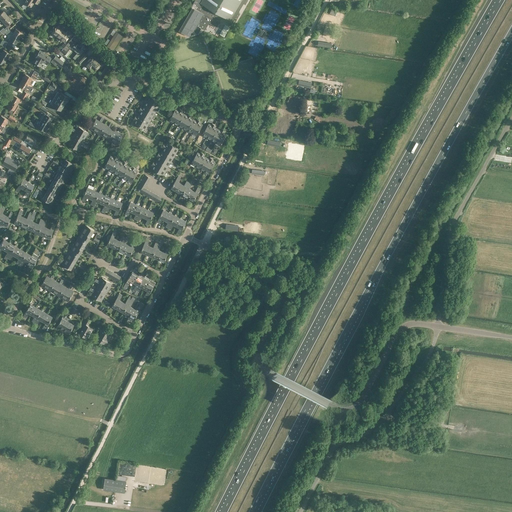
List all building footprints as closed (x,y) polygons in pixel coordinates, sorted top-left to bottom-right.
[(192,7),(179,31),(189,37),(192,36),(194,32),(198,34),(201,28),(205,30),(209,23),(217,27),(221,19),(226,21),(226,22),(227,22),(226,23),(231,25),(236,17),(237,18),(240,13),(238,12),(244,3),(245,4),(247,0),(194,0),(191,7),(192,7)] [(7,26),(8,28),(10,26),(8,24),(12,21),(8,16),(2,21),(6,26),(7,26)] [(56,26),(51,33),(59,39),(62,34),(59,33),(62,30),(65,25),(58,20),(56,24),(58,25),(57,26),(56,26)] [(12,34),(19,38),(22,32),(15,28),(12,34)] [(59,33),(62,34),(59,39),(64,42),(68,36),(69,37),(72,34),(67,31),(66,33),(62,30),(59,33)] [(116,31),(106,46),(113,51),(122,36),(116,31)] [(19,38),(12,34),(8,40),(15,44),(19,38)] [(84,44),(74,36),(72,38),(68,42),(73,46),(72,47),(77,51),(84,44)] [(71,48),(64,42),(56,51),(61,56),(62,57),(71,48)] [(0,55),(6,59),(9,54),(3,50),(0,48),(0,55)] [(51,57),(45,54),(43,53),(40,51),(35,57),(36,58),(34,62),(40,66),(42,62),(46,64),(51,57)] [(76,61),(79,65),(88,56),(84,53),(76,61)] [(60,66),(63,62),(55,56),(52,60),(60,66)] [(89,68),(91,66),(95,70),(100,65),(91,56),(84,63),(89,68)] [(80,71),(75,78),(82,83),(87,76),(80,71)] [(25,74),(22,79),(28,83),(30,85),(34,78),(35,79),(37,76),(32,73),(30,77),(25,74)] [(28,83),(22,79),(18,85),(27,90),(29,91),(32,86),(30,85),(28,83)] [(57,92),(54,98),(65,104),(69,97),(60,92),(59,93),(57,92)] [(22,100),(20,99),(13,94),(9,100),(17,104),(18,102),(20,103),(22,100)] [(158,107),(161,102),(150,96),(148,99),(146,97),(145,99),(158,107)] [(65,104),(54,98),(50,103),(52,105),(52,106),(61,111),(65,104)] [(146,102),(144,105),(155,111),(158,107),(145,99),(144,101),(146,102)] [(9,100),(6,106),(9,108),(7,111),(13,115),(19,105),(17,104),(9,100)] [(143,108),(141,106),(140,108),(153,116),(155,111),(144,105),(143,108)] [(150,120),(153,116),(140,108),(139,110),(141,111),(139,114),(150,120)] [(179,111),(176,109),(169,120),(174,122),(181,110),(180,109),(179,111)] [(183,111),(181,110),(174,122),(178,125),(185,114),(182,113),(183,111)] [(43,112),(43,113),(41,112),(38,118),(40,119),(49,125),(51,121),(53,118),(51,117),(52,115),(48,113),(47,113),(47,114),(43,112)] [(138,116),(136,115),(135,117),(148,125),(150,120),(139,114),(138,116)] [(187,116),(185,114),(178,125),(183,128),(190,115),(188,114),(187,116)] [(183,128),(187,130),(194,119),(191,118),(192,116),(190,115),(183,128)] [(146,128),(148,125),(135,117),(134,119),(136,120),(134,123),(145,129),(146,128)] [(49,125),(40,119),(37,126),(45,131),(47,128),(49,125)] [(96,119),(90,128),(90,129),(95,132),(100,122),(96,119)] [(187,130),(192,133),(199,120),(197,119),(196,121),(194,119),(187,130)] [(200,123),(201,121),(199,120),(192,133),(196,135),(203,125),(200,123)] [(95,132),(99,134),(105,125),(100,122),(95,132)] [(209,124),(206,128),(202,134),(207,137),(214,124),(213,123),(211,125),(209,124)] [(207,137),(211,140),(218,129),(215,127),(216,125),(214,124),(207,137)] [(104,137),(109,127),(105,125),(99,134),(104,137)] [(77,128),(75,132),(85,137),(88,132),(80,128),(78,127),(77,128)] [(114,130),(109,127),(104,137),(108,140),(114,130)] [(221,129),(220,130),(218,129),(211,140),(216,142),(223,130),(221,129)] [(108,140),(113,142),(118,132),(114,130),(108,140)] [(225,131),(223,130),(216,142),(221,145),(227,134),(224,133),(225,131)] [(85,137),(75,132),(73,136),(80,140),(82,142),(85,137)] [(117,145),(123,135),(118,132),(113,142),(117,145)] [(36,139),(28,134),(24,139),(33,145),(36,139)] [(71,139),(68,138),(67,140),(69,141),(69,140),(70,140),(80,146),(82,142),(80,140),(73,136),(71,139)] [(9,143),(5,140),(4,141),(1,147),(4,149),(5,146),(9,148),(10,146),(8,146),(10,143),(9,143)] [(80,146),(70,140),(67,145),(77,151),(80,146)] [(164,143),(163,145),(176,153),(179,148),(175,146),(176,144),(174,142),(172,144),(167,141),(166,144),(164,143)] [(21,144),(20,147),(18,146),(17,148),(18,149),(27,154),(30,149),(21,144)] [(176,153),(163,145),(162,147),(163,148),(162,151),(174,157),(176,153)] [(159,152),(158,154),(171,162),(174,157),(162,151),(160,153),(159,152)] [(191,164),(195,166),(203,153),(201,152),(200,154),(197,152),(191,164)] [(204,156),(205,154),(203,153),(195,166),(200,169),(206,158),(204,156)] [(171,162),(158,154),(157,156),(158,157),(157,159),(168,166),(171,162)] [(19,163),(6,156),(1,165),(14,172),(19,163)] [(113,158),(110,156),(104,167),(109,170),(116,157),(114,156),(113,158)] [(117,157),(116,157),(109,170),(113,172),(120,162),(117,160),(118,158),(117,157)] [(200,169),(204,171),(212,158),(210,157),(209,159),(206,158),(200,169)] [(212,161),(214,160),(212,158),(204,171),(209,174),(215,163),(212,161)] [(65,159),(61,166),(70,171),(74,164),(65,159)] [(154,161),(153,163),(166,171),(168,166),(157,159),(155,162),(154,161)] [(113,172),(118,175),(125,162),(123,161),(122,163),(120,162),(113,172)] [(118,175),(122,178),(129,167),(126,165),(127,163),(125,162),(118,175)] [(166,171),(153,163),(151,165),(153,166),(151,169),(163,176),(166,171)] [(61,166),(57,173),(66,178),(70,171),(61,166)] [(132,166),(131,168),(129,167),(122,178),(127,180),(134,167),(132,166)] [(136,169),(134,167),(127,180),(131,183),(138,172),(135,170),(136,169)] [(66,178),(57,173),(53,179),(62,184),(66,178)] [(181,177),(178,176),(171,188),(177,191),(181,184),(178,182),(181,177)] [(20,188),(23,189),(28,182),(22,178),(15,191),(17,192),(20,188)] [(53,179),(49,186),(58,191),(62,184),(53,179)] [(184,185),(181,184),(177,191),(182,194),(189,182),(186,181),(184,185)] [(26,197),(33,185),(28,182),(23,189),(26,191),(23,195),(26,197)] [(189,189),(192,184),(189,182),(182,194),(188,198),(192,190),(189,189)] [(145,188),(139,184),(136,190),(141,193),(145,188)] [(49,186),(45,192),(54,197),(58,191),(49,186)] [(195,192),(192,190),(188,198),(193,201),(200,189),(197,187),(195,192)] [(93,190),(87,188),(83,197),(82,200),(81,200),(85,202),(87,197),(90,198),(93,190)] [(93,190),(90,198),(92,199),(90,204),(92,205),(93,206),(99,193),(93,190)] [(54,197),(45,192),(41,199),(50,204),(54,197)] [(105,195),(99,193),(93,206),(96,207),(98,202),(101,203),(105,195)] [(105,211),(111,198),(105,195),(101,203),(104,205),(101,212),(104,213),(105,211)] [(113,208),(116,200),(111,198),(105,211),(108,212),(110,207),(113,208)] [(122,203),(116,200),(113,208),(116,210),(114,214),(117,216),(122,203)] [(125,215),(128,216),(130,211),(133,213),(136,205),(131,202),(125,215)] [(142,207),(136,205),(133,213),(136,214),(133,219),(136,220),(142,207)] [(144,218),(148,210),(142,207),(136,220),(139,221),(141,216),(144,218)] [(23,211),(20,210),(14,222),(20,225),(23,217),(20,216),(23,211)] [(154,213),(148,210),(144,218),(147,219),(145,224),(148,225),(154,213)] [(162,219),(165,220),(169,213),(163,210),(157,222),(160,223),(162,219)] [(7,217),(4,215),(0,222),(6,226),(13,214),(10,212),(7,217)] [(168,228),(175,216),(169,213),(165,220),(168,222),(165,226),(168,228)] [(20,225),(25,228),(31,215),(28,214),(26,218),(23,217),(20,225)] [(32,221),(34,216),(31,215),(25,228),(31,230),(35,223),(32,221)] [(173,225),(176,226),(180,218),(175,216),(168,228),(171,229),(173,225)] [(180,234),(186,221),(180,218),(176,226),(179,228),(177,232),(180,234)] [(38,224),(35,223),(31,230),(37,233),(43,220),(40,219),(38,224)] [(37,233),(43,236),(46,228),(43,227),(46,222),(43,220),(37,233)] [(52,225),(50,230),(46,228),(43,236),(49,239),(54,226),(52,225)] [(81,232),(90,237),(94,230),(85,225),(81,232)] [(115,230),(112,235),(111,235),(110,235),(109,235),(108,236),(107,237),(107,238),(107,239),(107,240),(108,241),(109,241),(107,244),(113,247),(117,239),(114,238),(117,231),(115,230)] [(80,234),(78,238),(80,239),(86,243),(90,237),(81,232),(80,234)] [(98,238),(99,239),(101,236),(97,233),(95,237),(93,240),(96,242),(98,238)] [(117,239),(113,247),(119,250),(125,238),(122,236),(120,241),(117,239)] [(150,238),(147,237),(141,252),(147,254),(150,246),(147,245),(149,240),(150,238)] [(80,239),(78,238),(74,245),(80,248),(82,250),(86,243),(80,239)] [(119,250),(124,253),(128,245),(125,244),(128,239),(125,238),(119,250)] [(4,250),(9,243),(3,239),(0,244),(0,250),(1,249),(4,250)] [(153,248),(150,246),(147,254),(153,257),(159,241),(156,240),(155,243),(153,248)] [(162,243),(159,241),(153,257),(158,259),(162,251),(159,250),(161,245),(162,243)] [(134,242),(131,247),(128,245),(124,253),(130,256),(137,243),(134,242)] [(14,246),(9,243),(4,250),(7,252),(4,257),(7,258),(14,246)] [(74,245),(70,251),(78,256),(80,254),(82,250),(80,248),(74,245)] [(14,246),(7,258),(10,260),(12,255),(15,257),(20,249),(14,246)] [(162,251),(158,259),(164,262),(170,249),(167,248),(165,253),(162,251)] [(18,265),(25,252),(20,249),(15,257),(18,258),(15,263),(18,265)] [(70,251),(66,258),(74,263),(78,256),(70,251)] [(23,261),(26,263),(31,256),(25,252),(18,265),(21,266),(23,261)] [(29,271),(36,259),(31,256),(26,263),(29,265),(27,269),(29,271)] [(74,263),(66,258),(62,265),(70,270),(74,263)] [(133,283),(138,275),(132,272),(125,284),(128,286),(131,281),(133,283)] [(133,283),(136,284),(133,290),(135,292),(136,291),(143,278),(138,275),(133,283)] [(51,279),(46,276),(41,286),(45,288),(51,279)] [(143,279),(143,278),(136,291),(139,292),(142,287),(144,289),(150,279),(145,276),(143,279)] [(102,278),(99,282),(109,288),(112,283),(102,278)] [(55,282),(51,279),(45,288),(50,291),(55,282)] [(155,282),(150,279),(144,289),(147,291),(145,295),(147,297),(154,285),(155,283),(155,282)] [(54,294),(60,284),(55,282),(50,291),(54,294)] [(109,288),(99,282),(97,287),(106,292),(109,288)] [(64,287),(60,284),(54,294),(59,296),(64,287)] [(63,299),(69,289),(64,287),(59,296),(63,299)] [(97,287),(94,291),(104,297),(106,292),(97,287)] [(73,292),(69,289),(63,299),(68,302),(73,292)] [(104,297),(94,291),(91,296),(101,302),(104,297)] [(118,309),(122,301),(120,300),(122,295),(119,293),(112,306),(118,309)] [(125,303),(122,301),(118,309),(123,312),(132,298),(129,296),(125,303)] [(132,298),(123,312),(129,315),(134,308),(131,306),(135,298),(132,297),(132,298)] [(134,308),(129,315),(135,319),(141,307),(144,303),(141,302),(136,309),(134,308)] [(28,313),(31,315),(35,308),(30,304),(23,316),(26,318),(28,313)] [(34,323),(41,311),(35,308),(31,315),(34,317),(31,321),(34,323)] [(47,314),(41,311),(34,323),(37,324),(39,320),(42,321),(47,314)] [(45,329),(52,317),(47,314),(42,321),(45,323),(43,328),(45,329)] [(56,328),(62,331),(68,322),(70,318),(66,316),(64,318),(62,317),(56,328)] [(90,321),(88,319),(85,318),(81,326),(83,327),(80,333),(79,334),(88,339),(92,332),(91,332),(93,328),(88,325),(90,321)] [(72,324),(68,322),(62,331),(69,335),(75,324),(73,323),(72,324)] [(99,331),(101,333),(97,340),(106,345),(107,342),(107,341),(111,334),(105,331),(108,326),(104,323),(99,331)] [(103,489),(114,491),(116,479),(105,478),(103,489)] [(126,481),(116,479),(114,491),(125,493),(126,481)]
